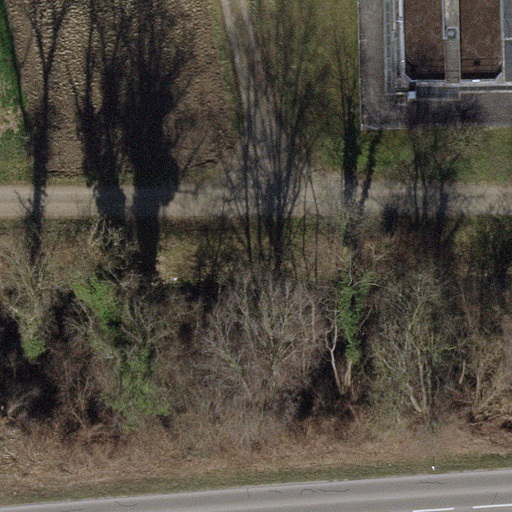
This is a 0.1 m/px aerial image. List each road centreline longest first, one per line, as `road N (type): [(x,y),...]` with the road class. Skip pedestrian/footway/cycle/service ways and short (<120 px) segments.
road 1 (track): [(284,198),(0,201)]
road 2 (track): [(511,195),(284,198)]
road 3 (track): [(236,0),(284,198)]
